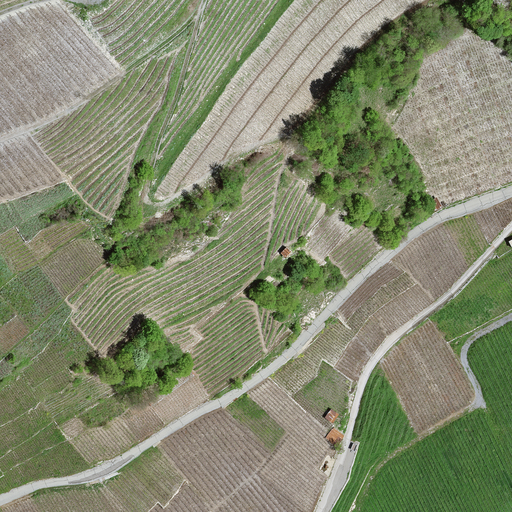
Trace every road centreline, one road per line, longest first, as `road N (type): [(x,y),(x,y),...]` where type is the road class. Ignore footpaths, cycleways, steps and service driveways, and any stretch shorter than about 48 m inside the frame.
road 1 (unclassified): [(0,504),(100,473),(221,407),(284,367),(431,223),(511,191)]
road 2 (unclassified): [(511,228),(377,357),(318,511)]
